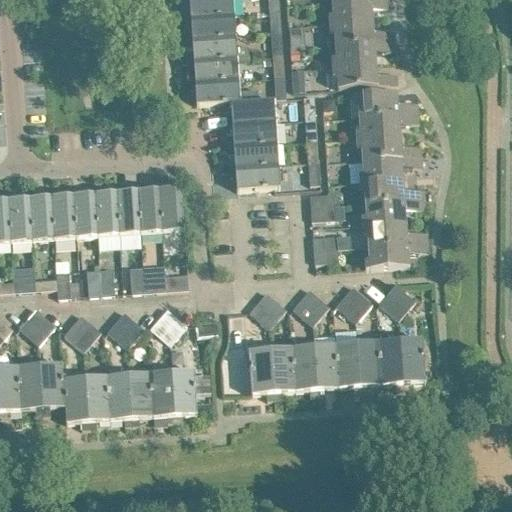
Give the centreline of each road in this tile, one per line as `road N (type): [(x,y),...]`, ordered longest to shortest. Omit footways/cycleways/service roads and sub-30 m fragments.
road 1 (residential): [(385,280),(204,296),(194,161),(16,170)]
road 2 (residential): [(16,170),(3,0)]
